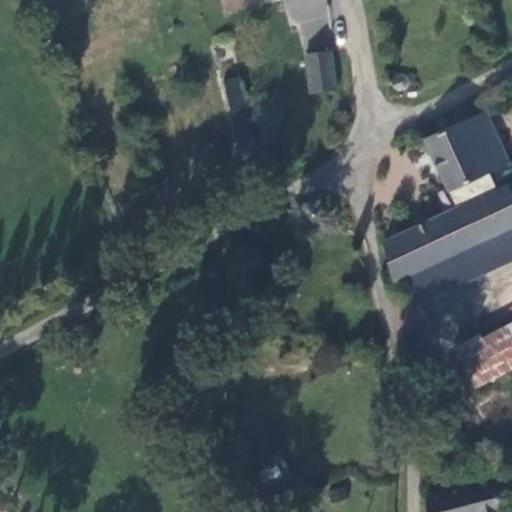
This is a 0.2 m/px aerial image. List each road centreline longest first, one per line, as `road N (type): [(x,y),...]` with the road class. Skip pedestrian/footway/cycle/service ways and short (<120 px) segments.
road 1 (unclassified): [(0,356),(360,149)]
road 2 (unclassified): [(360,149),(358,180),(414,436),(415,511)]
road 3 (track): [(360,149),(398,113),(511,61)]
road 4 (unclassified): [(360,149),(367,112),(352,0)]
